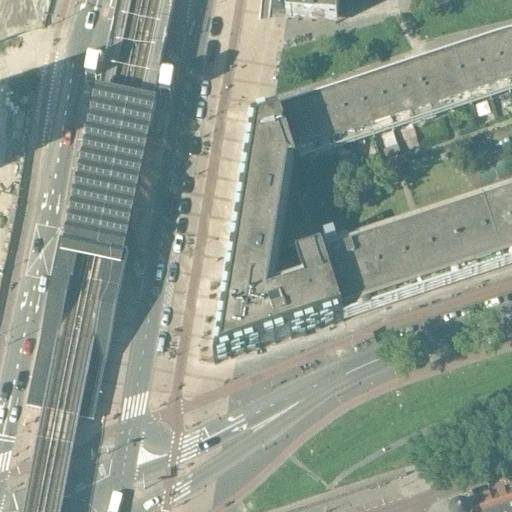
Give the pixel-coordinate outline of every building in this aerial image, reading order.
[(288,0),(288,4),(287,17),(286,22),(337,26),(338,11),(339,0),(288,0)] [(295,168),(510,98),(511,97),(511,39),(504,41),(488,47),(278,115),(295,168)] [(104,74),(93,71),(91,82),(94,83),(94,85),(96,85),(98,85),(98,84),(102,84),(104,74)] [(173,91),(162,89),(160,99),(163,100),(163,102),(165,102),(167,103),(167,101),(171,102),(173,91)] [(61,259),(24,415),(42,418),(79,425),(96,429),(124,282),(126,273),(127,263),(164,102),(160,101),(103,90),(67,253),(63,252),(61,259)] [(321,255),(295,168),(278,115),(252,124),(211,367),(343,323),(342,319),(321,255)] [(327,253),(321,255),(342,319),(343,323),(511,267),(511,192),(508,194),(510,200),(350,252),(348,246),(337,250),(333,239),(324,242),(327,253)] [(511,511),(511,498),(470,511),(511,511)]
